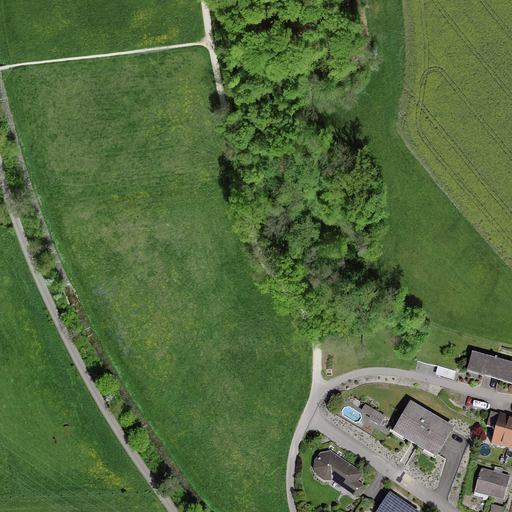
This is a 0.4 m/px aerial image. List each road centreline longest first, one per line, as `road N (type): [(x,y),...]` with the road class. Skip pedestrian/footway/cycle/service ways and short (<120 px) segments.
road 1 (residential): [(0,168),(50,307),(173,511)]
road 2 (track): [(209,41),(246,226),(275,280)]
road 3 (residential): [(306,412),(327,383),(379,369),(511,398)]
road 4 (residential): [(452,511),(306,412)]
road 5 (track): [(275,280),(312,330),(312,397)]
